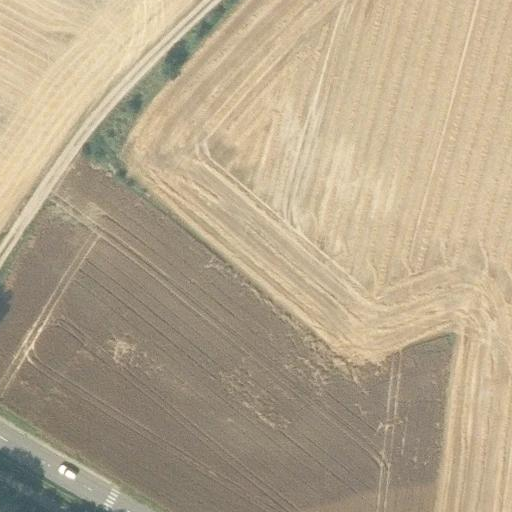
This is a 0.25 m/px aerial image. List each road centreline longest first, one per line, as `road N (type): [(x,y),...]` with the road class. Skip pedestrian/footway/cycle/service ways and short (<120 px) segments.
road 1 (track): [(0,253),(117,95),(216,0)]
road 2 (tertiary): [(122,511),(0,439)]
